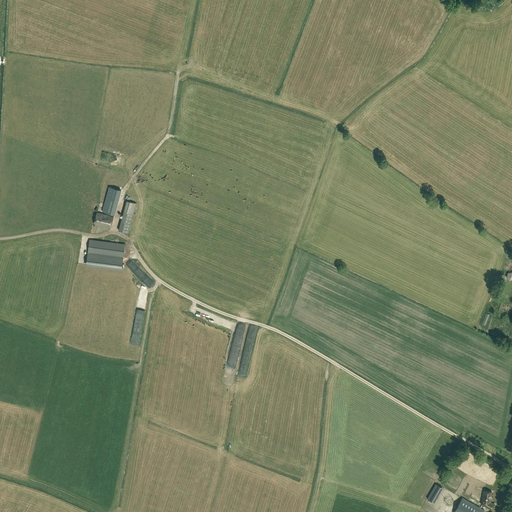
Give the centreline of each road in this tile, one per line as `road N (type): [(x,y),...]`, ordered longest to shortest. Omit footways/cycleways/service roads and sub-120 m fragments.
road 1 (track): [(511,468),(313,349),(154,277),(125,237)]
road 2 (unclassified): [(125,237),(53,230),(0,238)]
